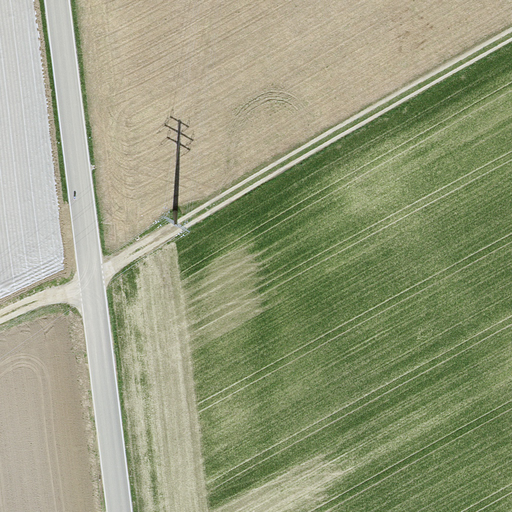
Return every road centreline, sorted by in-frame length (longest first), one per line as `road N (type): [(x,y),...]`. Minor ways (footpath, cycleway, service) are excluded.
road 1 (track): [(0,318),(91,276),(511,34)]
road 2 (tertiary): [(57,0),(119,511)]
